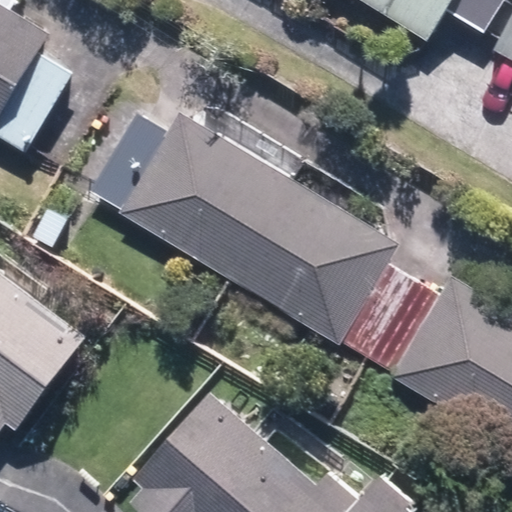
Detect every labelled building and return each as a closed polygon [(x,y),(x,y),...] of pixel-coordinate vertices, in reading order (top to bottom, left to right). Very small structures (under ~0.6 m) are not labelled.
[(0,0),(0,138),(29,155),(78,73),(41,51),(53,31),(0,0)] [(364,0),(432,42),(450,12),(485,33),(506,0),(364,0)] [(511,12),(500,38),(511,43),(511,12)] [(153,92),(92,193),(511,445),(511,306),(454,272),(444,289),(395,260),(405,243),(153,92)] [(78,213),(43,196),(22,238),(57,255),(78,213)] [(0,441),(10,449),(94,336),(0,267),(0,441)] [(213,389),(122,489),(147,511),(419,511),(423,507),(382,470),(360,495),(332,470),(319,484),(213,389)]
